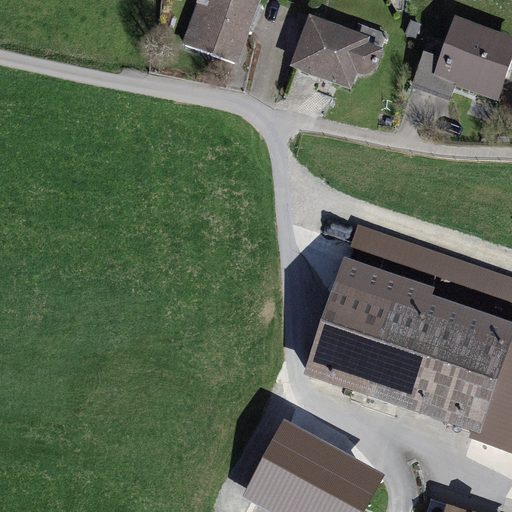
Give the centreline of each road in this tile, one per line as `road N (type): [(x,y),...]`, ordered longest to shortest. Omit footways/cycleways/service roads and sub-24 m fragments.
road 1 (residential): [(273,116),(311,421),(489,489)]
road 2 (residential): [(0,58),(273,116)]
road 3 (residential): [(273,116),(423,153),(511,157)]
